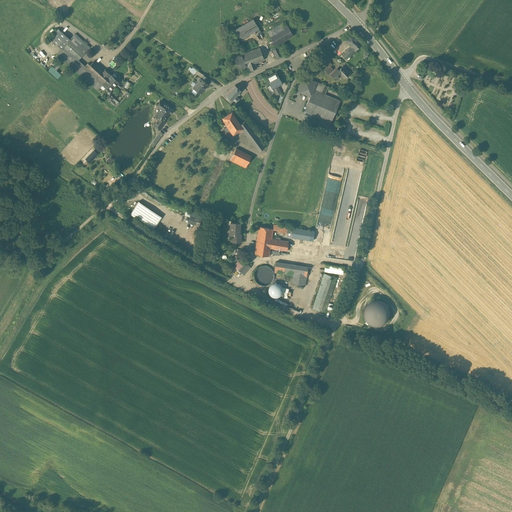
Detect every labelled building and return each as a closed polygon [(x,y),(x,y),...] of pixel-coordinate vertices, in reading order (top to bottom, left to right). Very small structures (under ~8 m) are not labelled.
[(253,19),(235,30),(237,32),(240,38),(258,28),(253,19)] [(281,24),(268,32),(270,36),(283,28),(281,24)] [(270,36),(275,46),(293,36),(287,26),(283,28),(270,36)] [(50,40),(60,49),(69,40),(59,30),(50,40)] [(101,82),(97,87),(77,69),(82,64),(77,60),(89,47),(88,46),(75,34),(57,53),(97,90),(102,84),(103,83),(101,82)] [(350,35),(344,40),(349,45),(350,46),(355,51),(361,44),(353,35),(350,35)] [(106,47),(110,50),(116,41),(111,38),(106,47)] [(344,40),(336,48),(341,53),(349,45),(344,40)] [(280,46),(272,50),(276,58),(284,54),(280,46)] [(350,46),(341,55),(346,59),(355,51),(350,46)] [(259,48),(234,58),(238,70),(248,66),(249,71),(257,68),(256,68),(255,63),(264,60),(259,48)] [(328,60),(322,67),(326,71),(332,64),(328,60)] [(61,74),(56,69),(60,65),(58,62),(54,67),(52,66),(48,70),(57,79),(61,74)] [(89,63),(85,67),(82,64),(77,69),(97,87),(101,82),(103,83),(103,84),(110,76),(95,62),(92,65),(89,63)] [(337,71),(335,70),(330,74),(334,78),(339,74),(344,79),(350,73),(343,65),(337,71)] [(276,72),(266,78),(270,85),(278,81),(280,80),(276,72)] [(118,82),(111,75),(110,76),(103,84),(103,83),(102,84),(110,91),(118,82)] [(313,80),(303,76),(298,90),(302,91),(310,95),(311,95),(313,89),(315,85),(311,84),(313,80)] [(200,78),(193,87),(193,88),(200,93),(207,84),(208,84),(200,78)] [(328,86),(313,80),(311,84),(315,85),(313,89),(321,93),(324,94),(325,94),(328,86)] [(235,85),(226,95),(226,98),(228,100),(231,100),(233,98),(233,100),(236,102),(239,99),(236,96),(235,96),(240,90),(239,89),(241,87),(238,85),(237,87),(235,85)] [(277,86),(272,88),(276,95),(281,92),(277,86)] [(321,93),(313,89),(311,95),(310,95),(303,111),(304,111),(306,112),(304,116),(314,120),(315,116),(320,118),(321,118),(325,120),(326,120),(330,122),(331,123),(340,101),(339,100),(339,101),(335,99),(335,98),(334,98),(334,99),(330,97),(330,96),(329,96),(324,95),(325,94),(324,94),(321,93)] [(108,100),(115,106),(119,102),(112,96),(108,100)] [(172,108),(160,100),(157,106),(160,108),(156,114),(156,115),(156,116),(156,117),(159,119),(154,126),(159,130),(163,124),(162,124),(172,108)] [(265,147),(245,121),(241,124),(233,111),(221,118),(227,127),(223,129),(225,132),(229,130),(232,135),(242,129),(254,145),(259,151),(265,147)] [(159,131),(151,146),(154,148),(163,132),(159,131)] [(251,156),(236,148),(230,160),(245,168),(251,156)] [(94,150),(86,159),(89,163),(98,154),(94,150)] [(339,171),(338,175),(335,174),(334,179),(327,178),(325,191),(339,193),(342,172),(339,171)] [(154,228),(162,216),(138,201),(130,213),(154,228)] [(189,216),(187,222),(198,226),(199,222),(194,220),(196,213),(187,210),(185,215),(189,216)] [(240,223),(231,222),(231,220),(226,220),(226,225),(230,225),(230,234),(232,234),(239,235),(239,231),(240,223)] [(154,230),(164,236),(168,230),(158,224),(154,230)] [(273,228),(259,226),(255,254),(269,256),(270,248),(271,238),(272,232),(273,228)] [(322,233),(287,227),(286,236),(321,241),(322,233)] [(239,235),(232,234),(231,241),(241,242),(241,231),(239,231),(239,235)] [(288,241),(271,238),(270,248),(287,250),(288,241)] [(232,270),(237,275),(240,272),(244,275),(251,266),(246,262),(243,265),(238,260),(233,265),(235,267),(232,270)] [(295,265),(276,262),(274,272),(293,275),(293,274),(295,265)] [(273,279),(274,275),(273,272),(271,268),(268,266),(264,265),(260,266),(257,268),(254,272),(254,276),(255,280),(257,283),(260,285),(264,286),(268,285),(271,283),(273,279)] [(308,267),(295,265),(293,274),(306,276),(308,267)] [(335,266),(334,273),(343,274),(344,267),(335,266)] [(337,278),(324,273),(312,308),(326,312),(337,278)] [(306,276),(293,274),(293,275),(292,284),(304,286),(306,276)] [(269,285),(269,295),(282,296),(282,285),(269,285)] [(363,316),(364,319),(366,322),(369,324),(372,325),(376,326),(379,326),(382,325),(385,323),(388,320),(389,317),(390,313),(390,309),(388,306),(386,303),(383,301),(380,299),(376,299),(373,299),(370,301),(367,303),(365,305),(363,309),(363,312),(363,316)]
